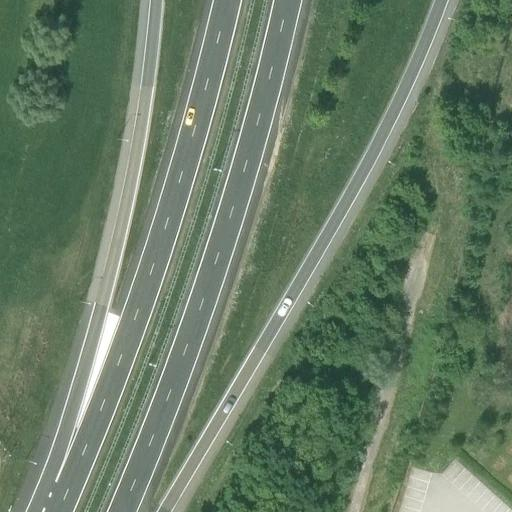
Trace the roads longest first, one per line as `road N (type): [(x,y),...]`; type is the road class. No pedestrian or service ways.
road 1 (trunk): [(164,511),(394,121),(447,0)]
road 2 (trunk): [(121,511),(231,223),(288,0)]
road 3 (trunk): [(227,0),(147,289),(67,491)]
road 4 (trunk): [(155,0),(135,153),(67,491)]
road 5 (unclassified): [(350,511),(429,231)]
